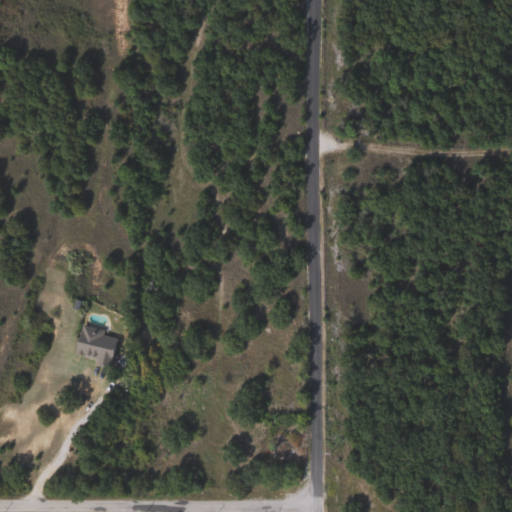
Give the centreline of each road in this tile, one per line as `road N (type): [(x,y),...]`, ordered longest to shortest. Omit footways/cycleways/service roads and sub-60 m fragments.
road 1 (residential): [(313,511),(308,0)]
road 2 (residential): [(0,503),(313,507)]
